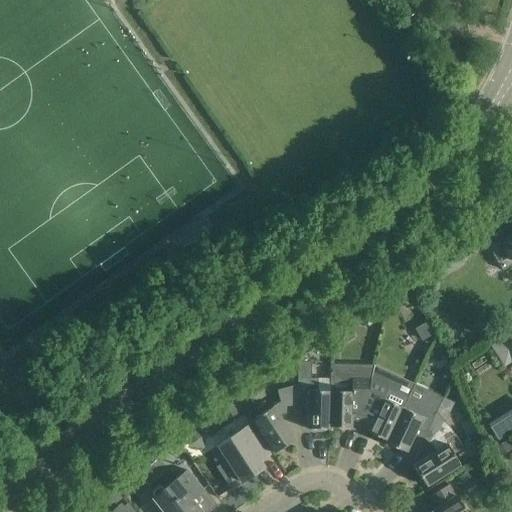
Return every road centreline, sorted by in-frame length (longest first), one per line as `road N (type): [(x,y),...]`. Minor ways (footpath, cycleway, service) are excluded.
road 1 (tertiary): [(2,511),(96,420),(387,224),(462,151),(504,89)]
road 2 (residential): [(262,511),(313,484),(335,486),(366,511)]
